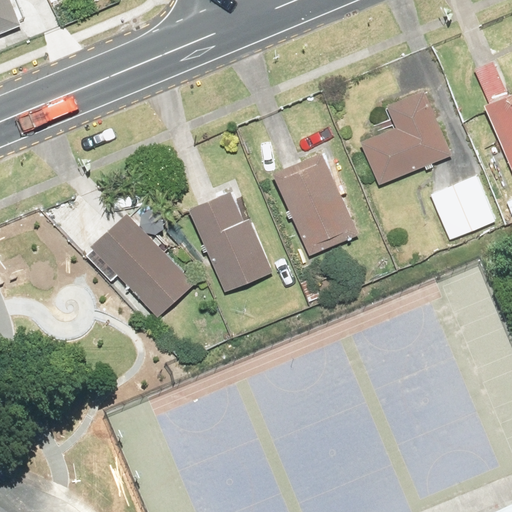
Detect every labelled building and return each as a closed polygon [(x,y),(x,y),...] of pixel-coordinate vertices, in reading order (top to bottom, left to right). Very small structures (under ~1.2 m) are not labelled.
[(395,126),(361,140),(380,185),(453,155),(426,89),(387,105),(395,126)] [(511,93),(486,104),(511,166),(511,93)] [(326,150),(275,172),(310,256),(361,235),(326,150)] [(502,219),(483,175),(435,196),(453,239),(502,219)] [(233,192),(191,209),(224,292),(274,273),(253,217),(244,220),(233,192)] [(126,212),(91,246),(156,314),(192,280),(126,212)] [(329,300),(317,275),(301,282),(313,308),(329,300)]
